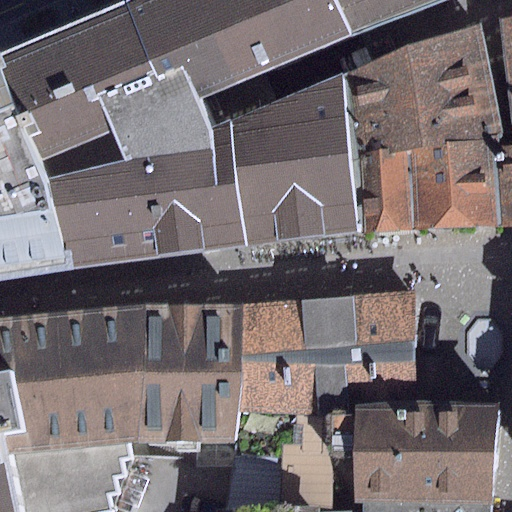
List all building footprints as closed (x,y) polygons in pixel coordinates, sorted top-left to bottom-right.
[(206,127),(195,102),(251,77),(350,38),(333,0),(130,0),(0,53),(0,64),(44,179),(66,267),(272,244),(360,235),(345,77),(255,110),(206,127)] [(333,0),(350,38),(441,0),(333,0)] [(511,16),(499,19),(511,126),(511,146),(503,146),(495,147),(497,225),(511,225),(511,16)] [(503,146),(482,24),(403,46),(345,77),(360,235),(497,225),(495,147),(503,146)] [(44,179),(0,64),(0,279),(66,267),(44,179)] [(416,291),(242,305),(241,374),(238,411),(236,445),(229,511),(322,511),(332,511),(333,459),(332,410),(411,405),(416,291)] [(242,305),(148,307),(131,440),(236,445),(238,411),(241,374),(242,305)] [(0,437),(3,454),(131,440),(148,307),(0,320),(0,437)] [(363,503),(491,503),(499,407),(418,405),(411,405),(332,410),(333,459),(354,459),(354,503),(363,503)] [(0,511),(111,511),(108,495),(116,494),(113,477),(124,476),(121,459),(133,458),(131,440),(3,454),(0,437),(0,511)] [(490,511),(491,503),(363,503),(362,511),(490,511)]
